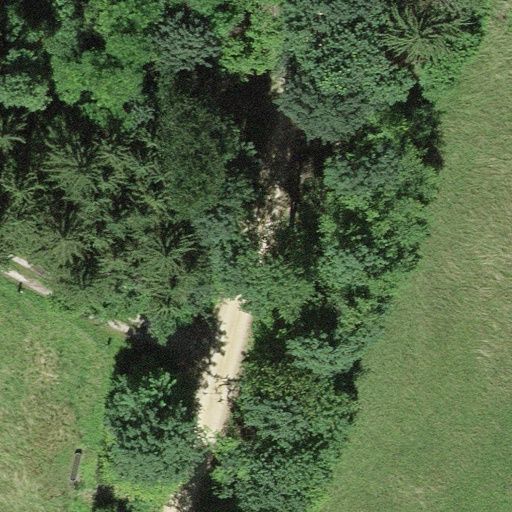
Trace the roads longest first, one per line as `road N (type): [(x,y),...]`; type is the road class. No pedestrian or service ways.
road 1 (track): [(169,511),(204,347),(309,0)]
road 2 (track): [(204,347),(137,333),(0,267)]
road 3 (track): [(245,208),(413,128)]
